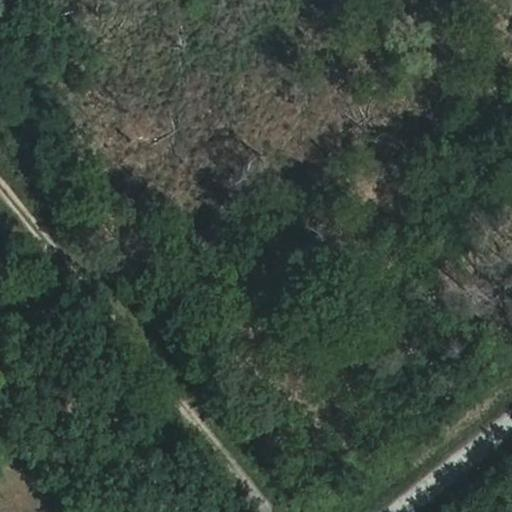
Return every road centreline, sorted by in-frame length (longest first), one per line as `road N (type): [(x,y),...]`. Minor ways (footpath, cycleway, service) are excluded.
road 1 (unknown): [(0,188),(280,511)]
road 2 (track): [(392,511),(511,416)]
